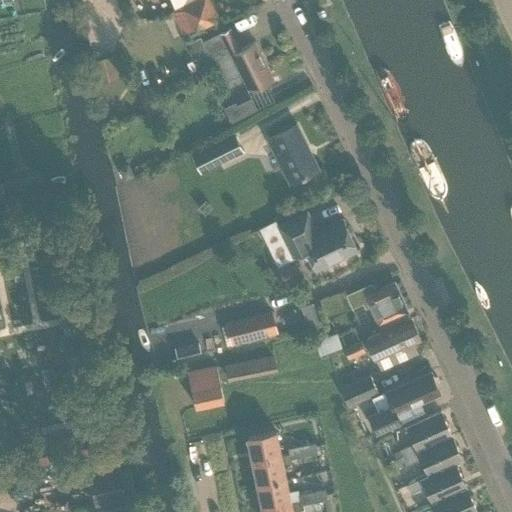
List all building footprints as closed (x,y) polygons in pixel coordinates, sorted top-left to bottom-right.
[(220,18),(211,0),(194,0),(172,11),(184,36),(220,18)] [(169,16),(158,21),(168,43),(179,37),(169,16)] [(254,42),(235,51),(224,31),(202,41),(212,63),(216,61),(226,81),(241,74),(249,90),(272,78),(254,42)] [(200,38),(190,43),(198,60),(208,55),(200,38)] [(230,86),(233,103),(244,101),(241,84),(230,86)] [(256,110),(276,101),(271,90),(251,98),(256,110)] [(236,102),(225,108),(232,123),(243,117),(237,105),(236,102)] [(290,183),(317,170),(317,168),(316,169),(306,149),(307,149),(295,125),(268,139),(290,183)] [(244,151),(234,132),(191,153),(201,173),(244,151)] [(134,176),(128,163),(118,168),(124,181),(134,176)] [(0,207),(9,205),(3,182),(0,182),(0,207)] [(317,234),(306,212),(278,226),(293,257),(306,250),(316,271),(357,250),(342,220),(326,227),(327,229),(317,234)] [(375,290),(372,283),(345,295),(351,308),(367,301),(377,324),(407,312),(394,282),(375,290)] [(323,326),(317,301),(301,306),(307,330),(323,326)] [(278,332),(272,310),(226,322),(231,344),(278,332)] [(375,359),(420,339),(410,318),(344,348),(348,358),(370,348),(375,359)] [(360,338),(353,319),(337,325),(344,344),(360,338)] [(277,370),(274,353),(225,363),(228,380),(277,370)] [(195,407),(223,401),(216,367),(187,373),(195,407)] [(440,391),(441,387),(439,382),(435,381),(431,371),(382,393),(372,397),(378,410),(367,415),(376,434),(402,423),(398,413),(412,406),(441,393),(440,391)] [(348,406),(378,393),(369,375),(340,388),(348,406)] [(400,450),(403,457),(450,435),(439,411),(407,425),(415,443),(400,450)] [(276,431),(247,437),(252,461),(281,455),(276,431)] [(403,457),(407,464),(421,458),(429,474),(454,463),(455,464),(462,461),(450,435),(403,457)] [(128,458),(124,439),(110,443),(114,461),(128,458)] [(315,443),(301,446),(303,455),(317,452),(315,443)] [(281,455),(252,461),(256,484),(286,478),(283,466),(291,464),(290,458),(303,455),(301,446),(288,449),(289,453),(281,455)] [(0,477),(87,460),(85,451),(0,469),(0,477)] [(425,486),(432,503),(465,488),(455,464),(454,463),(429,474),(421,478),(422,478),(407,485),(410,492),(425,486)] [(97,507),(135,499),(129,468),(91,476),(97,507)] [(286,478),(256,484),(261,508),(290,501),(291,502),(299,500),(298,495),(297,490),(289,492),(286,478)] [(410,496),(405,486),(394,491),(400,501),(410,496)] [(476,511),(465,488),(432,503),(436,511),(476,511)] [(326,499),(324,490),(311,492),(313,501),(326,499)] [(290,501),(261,508),(262,511),(292,511),(302,509),(301,504),(313,501),(311,492),(298,495),(299,500),(291,502),(290,501)] [(136,511),(135,503),(97,511),(136,511)]
